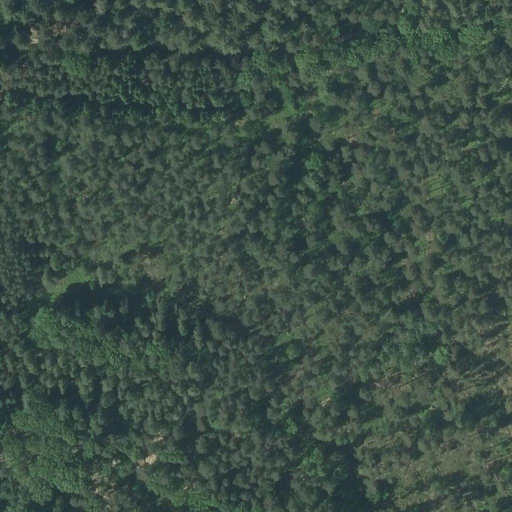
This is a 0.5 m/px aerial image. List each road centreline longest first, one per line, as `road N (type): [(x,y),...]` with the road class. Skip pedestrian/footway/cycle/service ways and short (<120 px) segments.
road 1 (track): [(511,1),(308,46),(0,40)]
road 2 (track): [(0,424),(259,511)]
